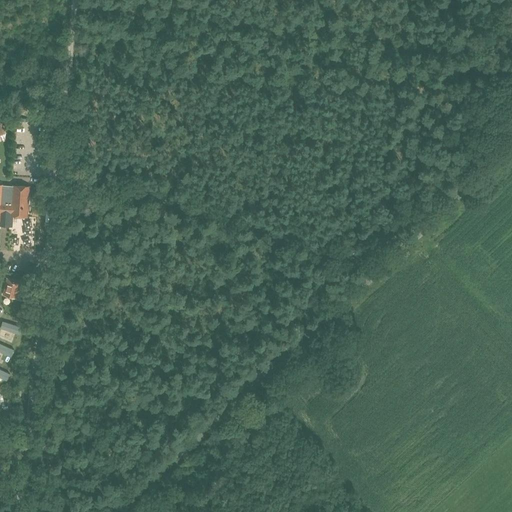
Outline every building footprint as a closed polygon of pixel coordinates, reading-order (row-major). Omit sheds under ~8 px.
[(0,224),(12,226),(13,216),(27,217),(27,215),(30,186),(14,185),(14,186),(12,203),(3,203),(4,185),(0,184),(0,224)] [(7,278),(3,294),(17,298),(21,281),(7,278)] [(2,321),(0,327),(19,333),(22,326),(2,321)] [(0,342),(0,350),(10,355),(13,349),(0,342)] [(0,368),(0,376),(7,379),(10,373),(0,368)]
